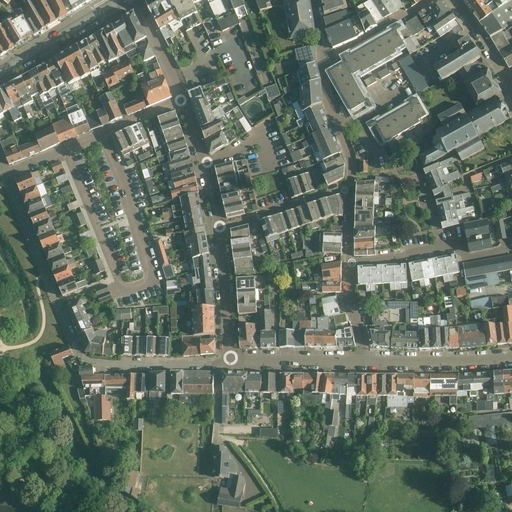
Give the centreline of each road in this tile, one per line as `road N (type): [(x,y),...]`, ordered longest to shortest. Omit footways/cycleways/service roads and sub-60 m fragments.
road 1 (residential): [(63,149),(121,292),(153,280),(102,133)]
road 2 (residential): [(216,366),(83,363),(6,172)]
road 3 (residential): [(366,362),(511,357)]
road 4 (residential): [(0,70),(120,0)]
road 5 (residential): [(322,57),(327,104),(349,155),(344,190)]
road 6 (residential): [(228,365),(366,362)]
road 7 (residential): [(228,365),(219,229)]
road 8 (residential): [(219,229),(181,100)]
road 9 (residential): [(344,190),(219,229)]
road 10 (residential): [(322,57),(430,0)]
